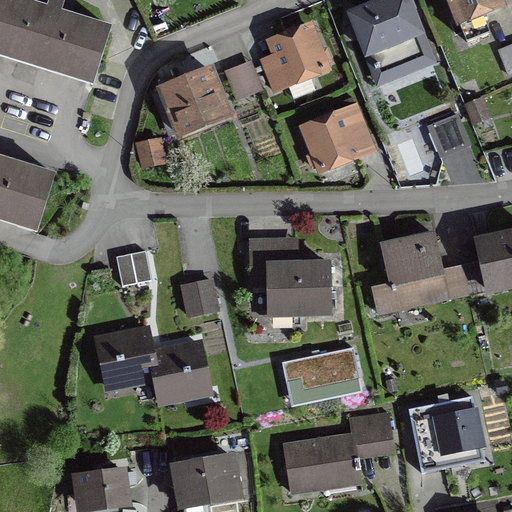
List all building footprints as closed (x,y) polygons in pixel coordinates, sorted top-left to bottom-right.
[(17,0),(0,0),(0,61),(94,90),(112,29),(63,14),(67,0),(49,0),(47,9),(17,0)] [(411,0),(380,0),(346,14),(377,89),(382,86),(383,89),(433,69),(432,66),(437,64),(411,0)] [(503,0),(444,0),(457,31),(508,11),(503,0)] [(312,22),(265,41),(271,56),(260,61),(274,96),(289,90),(293,101),(316,91),(312,82),(333,73),(329,65),(334,63),(328,48),(323,50),(312,22)] [(511,74),(511,44),(498,50),(508,76),(511,74)] [(251,62),(224,72),(236,102),(263,91),(251,62)] [(212,68),(155,90),(177,144),(234,121),(212,68)] [(483,97),(464,105),(472,126),(492,118),(483,97)] [(358,104),(298,128),(309,156),(305,158),(311,172),(316,170),(319,179),(333,173),(334,178),(353,171),(351,165),(378,154),(358,104)] [(471,147),(458,114),(427,127),(430,135),(425,137),(432,154),(437,152),(440,159),(471,147)] [(162,139),(135,144),(140,170),(167,165),(162,139)] [(0,226),(37,238),(56,177),(0,159),(0,226)] [(511,232),(473,241),(486,298),(511,291),(511,232)] [(435,233),(380,246),(389,285),(372,289),(378,318),(403,312),(404,319),(423,314),(422,308),(473,296),(466,266),(443,271),(435,233)] [(298,239),(249,240),(251,290),(267,290),(268,320),(273,320),(273,327),(293,326),(292,319),(333,318),(331,262),(299,264),(298,239)] [(145,252),(131,255),(137,285),(138,290),(153,288),(145,252)] [(122,288),(137,285),(131,255),(116,258),(122,288)] [(213,279),(180,286),(187,320),(221,313),(213,279)] [(158,369),(155,350),(150,327),(94,338),(105,395),(110,394),(111,401),(135,396),(134,389),(153,386),(150,370),(158,369)] [(203,341),(155,350),(158,369),(150,370),(153,386),(157,409),(184,404),(185,408),(209,404),(208,399),(214,398),(203,341)] [(363,394),(354,348),(327,354),(327,350),(320,352),(320,351),(311,352),(312,357),(282,364),(291,409),(363,394)] [(389,394),(399,392),(396,380),(386,382),(389,394)] [(508,394),(507,387),(496,389),(497,396),(508,394)] [(475,411),(473,398),(449,402),(448,395),(438,397),(439,404),(410,410),(423,475),(485,463),(483,451),(487,451),(479,410),(475,411)] [(127,412),(136,412),(136,402),(126,403),(127,412)] [(351,434),(282,445),(291,498),(329,492),(330,496),(358,492),(357,487),(363,486),(359,461),(397,455),(395,444),(400,443),(397,430),(392,431),(389,412),(348,419),(351,434)] [(190,463),(169,467),(176,511),(192,511),(214,508),(214,511),(223,511),(235,510),(234,504),(244,503),(236,456),(202,462),(202,458),(190,460),(190,463)] [(128,469),(71,476),(75,511),(109,511),(133,509),(128,469)]
